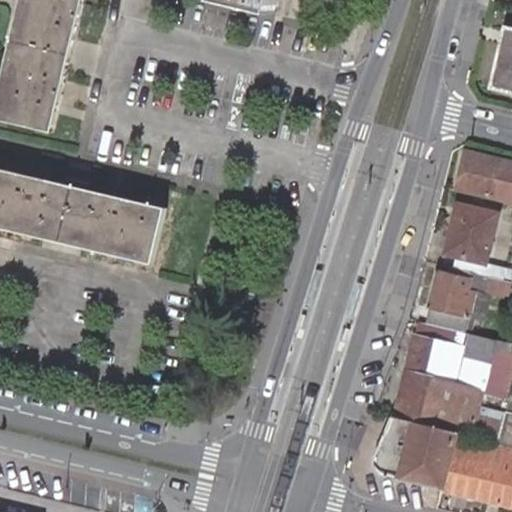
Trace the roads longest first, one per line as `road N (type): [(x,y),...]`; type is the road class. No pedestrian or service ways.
road 1 (tertiary): [(401,0),(336,176),(244,487)]
road 2 (tertiary): [(307,494),(427,115)]
road 3 (tertiary): [(244,487),(211,461),(0,412)]
road 4 (tertiary): [(0,442),(204,490),(244,487)]
